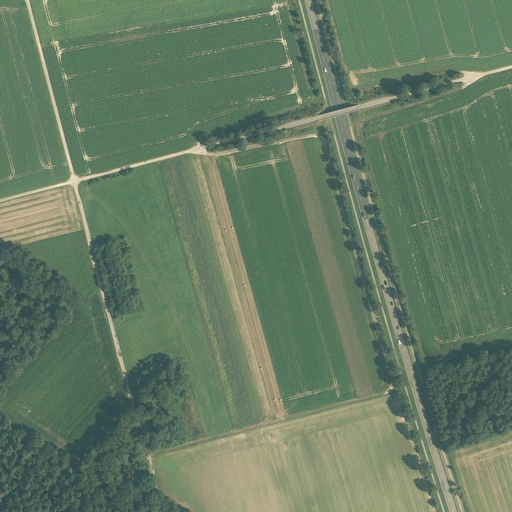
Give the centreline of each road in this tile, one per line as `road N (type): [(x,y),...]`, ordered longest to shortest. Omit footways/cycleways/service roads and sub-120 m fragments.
road 1 (track): [(144,456),(392,391),(394,383),(322,133),(212,156),(195,151)]
road 2 (primary): [(454,511),(308,0)]
road 3 (track): [(511,346),(425,367),(359,130),(481,76)]
road 4 (track): [(73,182),(160,511)]
road 5 (track): [(511,68),(195,151)]
road 6 (track): [(357,253),(108,320)]
road 7 (track): [(287,0),(313,101),(204,139),(195,151)]
road 8 (track): [(472,77),(357,94),(326,0)]
road 9 (track): [(73,182),(26,0)]
road 10 (track): [(195,151),(73,182)]
